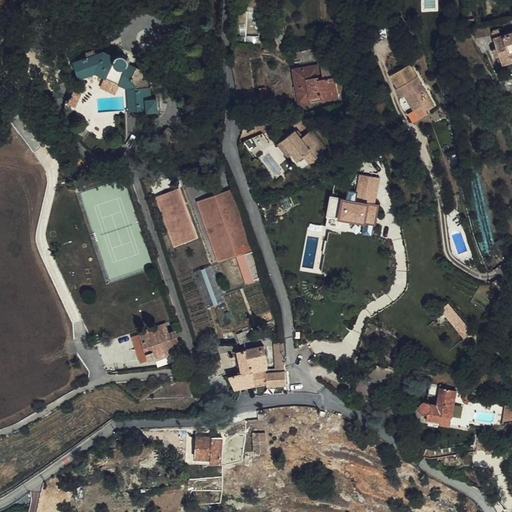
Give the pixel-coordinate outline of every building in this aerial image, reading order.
[(267,7),(263,0),(255,0),(255,3),(245,2),(245,9),(267,11),(267,7)] [(400,15),(397,0),(385,0),(381,1),(385,18),(400,15)] [(490,45),(504,42),(502,32),(489,36),(490,45)] [(143,119),(159,117),(160,121),(171,120),(170,106),(165,106),(163,94),(149,74),(140,70),(139,67),(138,64),(136,62),(135,61),(132,61),(128,61),(125,62),(123,63),(114,57),(109,60),(104,56),(95,59),(97,64),(93,66),(94,69),(87,71),(92,84),(109,79),(120,85),(133,93),(141,98),(143,119)] [(407,65),(404,56),(398,59),(401,67),(407,65)] [(435,110),(416,67),(395,75),(401,89),(400,90),(403,97),(406,96),(413,112),(422,108),(424,114),(435,110)] [(320,74),(294,77),(296,88),(302,87),(306,111),(340,105),(338,96),(343,95),(342,90),(337,91),(334,72),(324,73),(326,87),(322,88),(320,74)] [(115,94),(128,100),(133,93),(120,85),(115,94)] [(302,87),(296,88),(301,112),(306,111),(302,87)] [(297,139),(283,150),(294,164),(299,171),(306,166),(312,173),(328,158),(313,139),(303,146),(297,139)] [(193,155),(177,140),(167,151),(183,166),(193,155)] [(283,150),(279,154),(290,168),(294,164),(283,150)] [(86,158),(76,163),(73,167),(75,176),(82,177),(93,172),(86,158)] [(382,206),(384,190),(369,188),(368,204),(382,206)] [(256,258),(230,199),(209,207),(232,266),(256,258)] [(198,248),(175,201),(164,206),(183,256),(198,248)] [(339,206),(334,235),(342,236),(346,236),(346,229),(371,231),(383,233),(386,211),(372,210),(373,206),(366,205),(366,209),(339,206)] [(155,211),(178,258),(183,256),(164,206),(155,211)] [(196,212),(222,270),(232,266),(209,207),(196,212)] [(381,246),(383,233),(371,231),(369,245),(381,246)] [(267,285),(257,261),(247,265),(257,288),(267,285)] [(473,343),(456,315),(445,321),(463,350),(473,343)] [(169,338),(140,346),(148,375),(177,366),(174,357),(171,346),(169,338)] [(171,346),(174,357),(181,355),(178,344),(171,346)] [(140,346),(133,349),(141,377),(148,375),(140,346)] [(277,369),(273,369),(275,378),(280,377),(279,364),(285,363),(284,348),(274,351),(277,369)] [(265,356),(241,364),(245,385),(254,383),(267,380),(265,356)] [(395,378),(371,371),(366,388),(390,392),(395,378)] [(254,383),(256,398),(287,393),(286,380),(280,377),(275,378),(267,380),(254,383)] [(242,385),(245,400),(256,398),(254,383),(245,385),(242,385)] [(245,400),(242,385),(232,387),(234,402),(245,400)] [(457,399),(430,392),(427,403),(438,406),(436,415),(425,412),(426,406),(423,406),(417,410),(416,417),(417,418),(419,422),(421,425),(428,426),(427,428),(460,436),(461,435),(464,424),(452,421),(457,399)] [(506,419),(505,419),(502,433),(511,432),(511,419),(506,420),(506,419)] [(464,424),(461,435),(469,437),(471,425),(464,424)] [(269,443),(253,443),(254,448),(254,464),(270,463),(269,443)] [(220,474),(223,451),(198,448),(196,467),(209,468),(208,472),(220,474)] [(477,463),(488,462),(488,453),(488,450),(477,450),(477,463)] [(498,453),(488,453),(488,462),(488,466),(498,466),(498,453)]
